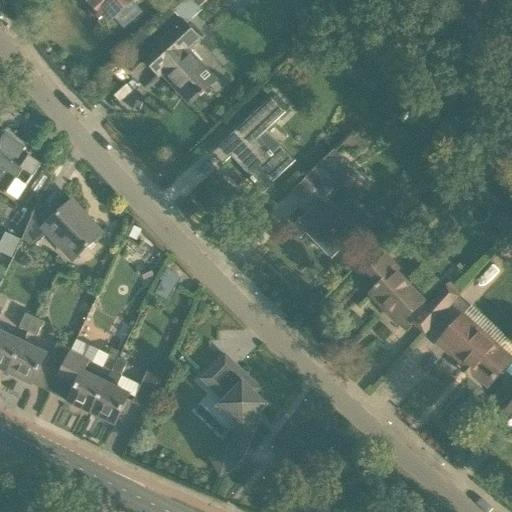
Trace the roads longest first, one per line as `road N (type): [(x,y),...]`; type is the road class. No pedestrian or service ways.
road 1 (residential): [(481,511),(275,331),(56,105),(0,31)]
road 2 (tertiary): [(167,511),(0,431)]
